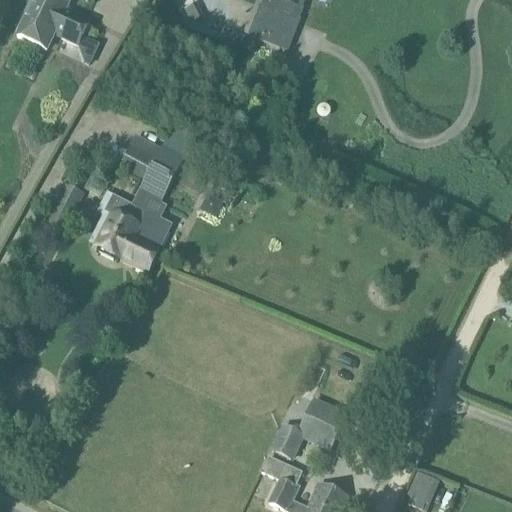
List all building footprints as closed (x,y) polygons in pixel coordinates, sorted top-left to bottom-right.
[(75,53),(86,29),(62,18),(66,10),(45,0),(34,0),(14,43),(43,57),(51,41),(75,53)] [(264,0),(261,8),(279,15),(283,5),(283,4),(273,0),(264,0)] [(196,7),(186,12),(191,24),(202,19),(196,7)] [(261,8),(250,38),(262,43),(268,28),(281,33),(287,18),(279,15),(261,8)] [(268,28),(262,43),(287,53),(299,23),(298,22),(287,18),(281,33),(268,28)] [(236,36),(233,44),(241,47),(244,39),(236,36)] [(249,113),(243,124),(252,129),(259,118),(249,113)] [(161,152),(144,184),(138,193),(162,205),(194,141),(172,131),(161,152)] [(84,197),(65,188),(47,225),(66,234),(84,197)] [(104,215),(111,218),(95,250),(147,277),(158,254),(170,229),(154,221),(162,205),(138,193),(131,208),(113,199),(104,215)] [(309,407),(296,435),(294,439),(303,443),(333,457),(348,423),(309,407)] [(294,439),(296,435),(281,428),(269,454),(293,466),(303,443),(294,439)] [(266,460),(259,476),(279,485),(269,507),(280,511),(343,511),(349,500),(319,487),(307,511),(293,505),(299,490),(294,488),(300,475),(266,460)]
